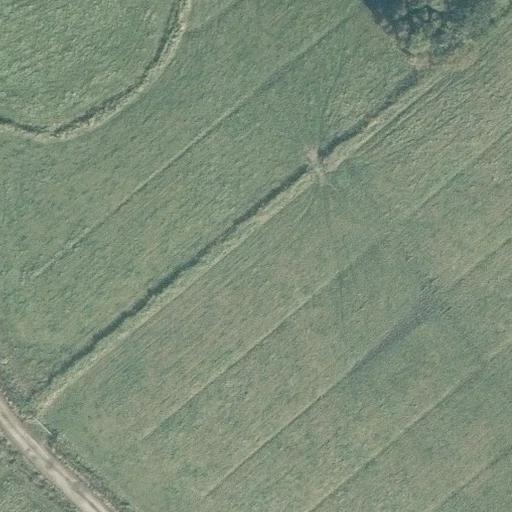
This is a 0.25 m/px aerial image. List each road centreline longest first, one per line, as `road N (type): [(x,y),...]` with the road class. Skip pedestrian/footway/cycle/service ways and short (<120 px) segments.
road 1 (track): [(334,191),(282,74),(264,0)]
road 2 (track): [(96,511),(12,430),(0,404)]
